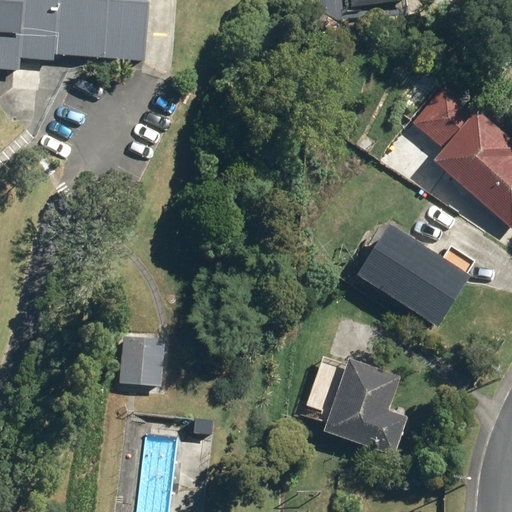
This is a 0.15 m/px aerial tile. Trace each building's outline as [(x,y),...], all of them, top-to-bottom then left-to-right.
[(0,0),(0,66),(22,69),(23,57),(46,59),(55,60),(56,52),(145,59),(150,1),(136,0),(0,0)] [(443,151),(432,165),(511,230),(511,144),(443,88),(412,126),(443,151)] [(438,233),(415,219),(407,231),(397,225),(365,274),(441,323),(481,262),(456,245),(451,252),(433,241),(438,233)] [(161,388),(165,342),(125,339),(121,384),(161,388)] [(354,362),(352,365),(325,357),(307,413),(334,421),(332,429),(396,450),(407,415),(393,411),(404,378),(354,362)] [(213,423),(195,421),(195,423),(193,436),(212,438),(213,423)] [(171,511),(177,437),(143,435),(137,511),(171,511)]
